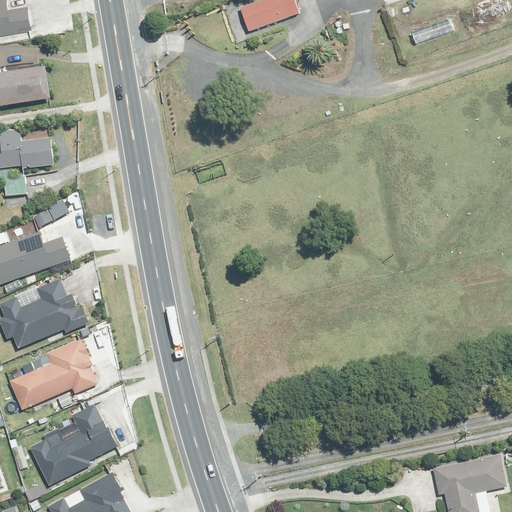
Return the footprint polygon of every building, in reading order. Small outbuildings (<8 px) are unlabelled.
[(0,0),(0,31),(32,26),(28,4),(4,8),(3,0),(0,0)] [(294,0),(263,0),(240,8),(248,32),(299,14),(294,0)] [(450,18),(409,31),(413,43),(454,30),(450,18)] [(45,68),(0,76),(0,110),(51,102),(45,68)] [(0,167),(49,163),(47,139),(20,141),(19,130),(0,131),(0,167)] [(25,177),(4,179),(6,193),(26,190),(25,177)] [(0,285),(71,260),(62,236),(41,243),(37,231),(0,244),(0,285)] [(7,318),(1,321),(8,339),(14,337),(19,348),(65,328),(66,333),(89,323),(75,293),(65,298),(58,282),(2,306),(7,318)] [(51,365),(11,383),(24,411),(73,389),(75,394),(99,384),(79,341),(47,355),(51,365)] [(44,441),(30,449),(50,486),(90,465),(86,459),(113,445),(93,407),(72,418),(80,432),(48,449),(44,441)] [(27,462),(23,446),(13,449),(17,465),(27,462)] [(435,500),(444,498),(446,511),(477,511),(475,494),(505,489),(499,456),(429,468),(435,500)] [(66,501),(50,509),(51,511),(130,511),(111,477),(80,494),(84,501),(70,509),(66,501)]
